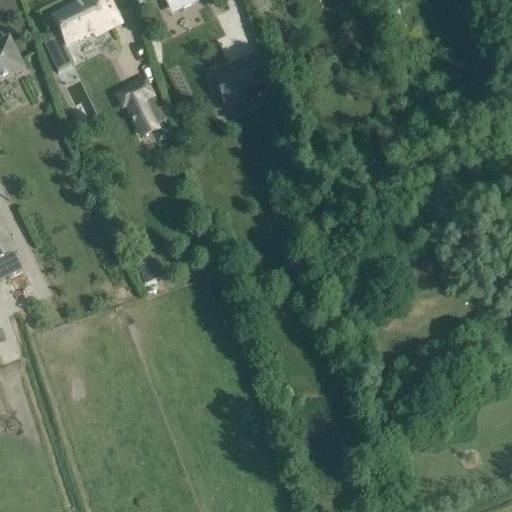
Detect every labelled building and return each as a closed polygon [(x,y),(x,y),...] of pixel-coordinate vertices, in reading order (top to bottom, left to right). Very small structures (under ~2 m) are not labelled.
[(80,0),(81,4),(51,19),(65,48),(94,34),(93,32),(109,24),(112,29),(121,25),(108,0),(80,0)] [(159,0),(161,2),(164,0),(172,15),(202,0),(159,0)] [(0,43),(0,82),(24,71),(8,39),(0,43)] [(270,92),(261,64),(214,79),(223,107),(270,92)] [(0,260),(16,253),(0,219),(0,260)]
